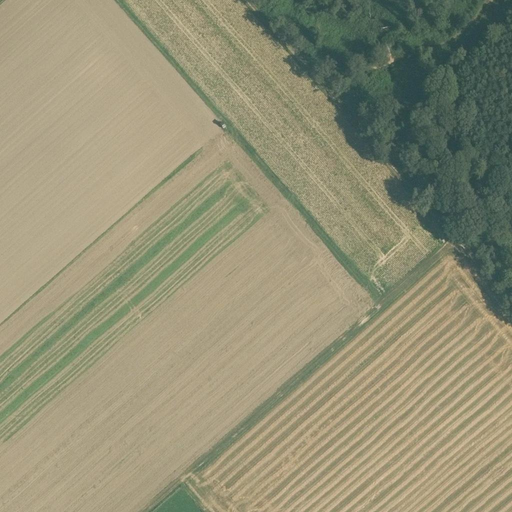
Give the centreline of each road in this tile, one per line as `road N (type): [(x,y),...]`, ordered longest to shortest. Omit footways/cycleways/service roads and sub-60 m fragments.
road 1 (track): [(461,246),(157,511)]
road 2 (track): [(511,303),(330,94)]
road 3 (track): [(504,0),(408,61),(373,79),(352,76),(330,94)]
road 4 (track): [(330,94),(249,0)]
